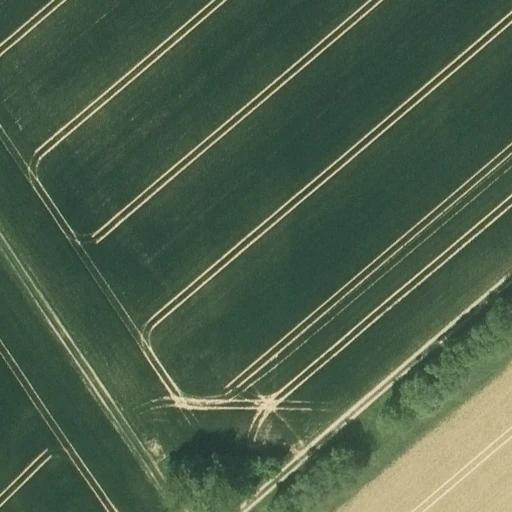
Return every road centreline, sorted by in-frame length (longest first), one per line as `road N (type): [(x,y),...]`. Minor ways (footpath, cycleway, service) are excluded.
road 1 (track): [(236,511),(511,276)]
road 2 (track): [(0,240),(183,511)]
